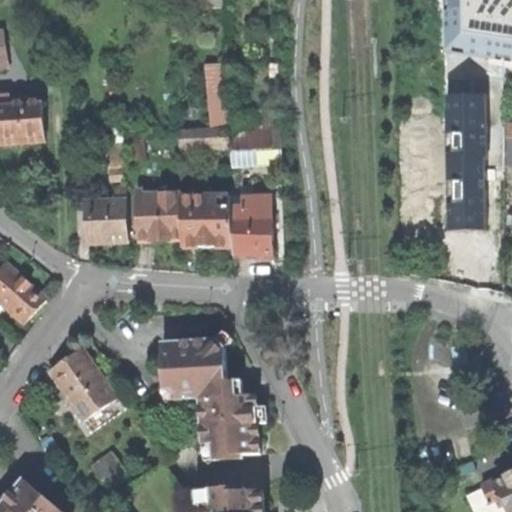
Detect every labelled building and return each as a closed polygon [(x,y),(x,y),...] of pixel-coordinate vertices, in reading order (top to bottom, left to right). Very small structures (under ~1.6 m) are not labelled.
[(511,0),(444,0),(446,55),(511,64),(511,0)] [(180,150),(230,148),(230,133),(233,133),(233,131),(227,131),(226,109),(224,87),(212,88),(213,110),(214,110),(214,131),(179,132),(180,150)] [(15,145),(45,143),(42,100),(8,103),(8,96),(0,96),(0,142),(0,146),(15,145)] [(491,163),(489,96),(443,97),(446,231),(492,230),(491,163)] [(258,112),(258,133),(280,132),(279,111),(258,112)] [(230,154),(281,152),(280,132),(258,133),(233,133),(230,133),(230,148),(230,154)] [(144,144),(131,145),(131,160),(144,160),(144,144)] [(127,169),(126,147),(117,148),(117,153),(113,153),(114,168),(127,169)] [(272,187),(254,188),(254,189),(254,198),(244,199),(232,199),(234,248),(235,258),(255,259),(275,260),(272,187)] [(244,189),(244,199),(254,198),(254,189),(244,189)] [(157,241),(183,240),(182,198),(181,194),(144,195),(144,190),(138,190),(140,241),(157,241)] [(205,249),(234,248),(232,199),(232,193),(196,193),(196,199),(182,198),(183,240),(184,249),(205,249)] [(130,243),(128,202),(88,204),(90,244),(108,243),(130,243)] [(27,282),(5,264),(0,269),(0,302),(25,323),(47,299),(27,282)] [(206,459),(263,455),(261,418),(259,396),(238,397),(238,391),(230,384),(222,385),(219,341),(166,345),(168,387),(176,387),(177,401),(202,400),(206,459)] [(455,370),(469,368),(467,346),(453,347),(455,370)] [(52,373),(85,422),(119,399),(85,350),(69,361),(52,373)] [(110,491),(130,477),(112,453),(92,468),(110,491)] [(482,472),(478,460),(457,469),(463,484),(478,478),(477,474),(482,472)] [(511,511),(511,473),(483,488),(492,511),(502,511),(501,509),(508,506),(511,511)] [(63,511),(27,480),(2,510),(0,507),(0,511),(63,511)] [(205,511),(265,511),(264,492),(204,495),(205,511)]
